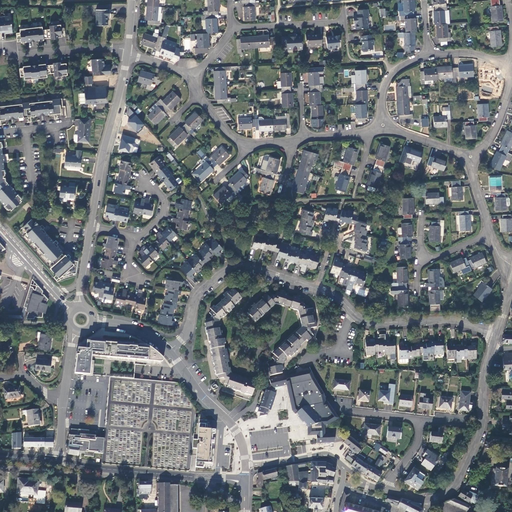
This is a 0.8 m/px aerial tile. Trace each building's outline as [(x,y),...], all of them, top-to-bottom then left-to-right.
[(220,11),(219,0),(207,0),(208,10),(204,10),(204,15),(215,15),(218,14),(218,11),(220,11)] [(405,16),(413,15),(413,12),(415,11),(414,0),(403,0),(404,12),(398,12),(399,16),(405,16)] [(491,6),(493,22),(503,21),(501,5),(500,5),(499,0),(491,0),(492,6),(491,6)] [(250,3),(245,3),(245,6),(244,6),(245,20),(255,20),(255,7),(255,6),(254,6),(253,3),(250,3)] [(158,6),(147,5),(146,14),(146,20),(148,20),(148,24),(160,25),(160,22),(160,21),(157,21),(158,6)] [(447,24),(449,24),(449,10),(447,10),(446,7),(435,8),(435,11),(433,11),(435,25),(437,25),(447,24)] [(96,25),(108,25),(108,17),(108,14),(110,14),(110,9),(96,10),(96,19),(96,25)] [(358,15),(357,17),(353,18),(354,24),(355,23),(356,29),(368,27),(368,22),(368,20),(368,17),(369,16),(368,9),(358,10),(358,15)] [(0,32),(5,32),(5,30),(7,29),(12,29),(10,15),(5,15),(5,19),(0,19),(0,32)] [(215,18),(215,15),(204,15),(201,15),(202,20),(205,20),(206,30),(206,33),(208,33),(218,32),(217,18),(215,18)] [(414,18),(413,15),(405,16),(399,16),(399,20),(404,20),(405,32),(415,32),(416,32),(415,18),(414,18)] [(20,32),(16,32),(17,41),(21,40),(21,42),(26,42),(26,40),(39,38),(39,40),(43,40),(43,38),(51,37),(51,39),(58,38),(58,36),(62,36),(61,31),(65,30),(65,27),(61,27),(61,24),(50,25),(50,29),(42,29),(41,26),(32,27),(28,28),(19,29),(20,32)] [(448,37),(447,24),(437,25),(437,38),(439,38),(439,42),(441,42),(446,41),(451,41),(451,37),(448,37)] [(158,48),(157,51),(160,52),(159,54),(164,56),(172,59),(173,56),(178,58),(179,58),(179,54),(179,49),(175,47),(163,43),(165,39),(169,28),(165,27),(162,37),(158,48)] [(498,27),(490,27),(490,31),(489,31),(491,47),(501,46),(500,30),(498,30),(498,27)] [(416,45),(415,32),(405,32),(398,33),(398,37),(404,37),(405,51),(412,50),(414,49),(414,45),(416,45)] [(154,47),(158,48),(162,37),(158,35),(158,38),(145,33),(141,44),(154,48),(154,47)] [(195,54),(208,53),(207,48),(209,47),(208,33),(206,33),(197,34),(197,38),(194,38),(194,34),(190,34),(191,41),(197,40),(197,48),(195,48),(195,54)] [(303,47),(302,36),(297,36),(297,33),(293,34),(293,35),(289,36),(290,38),(283,38),(283,45),(287,45),(287,48),(293,48),(293,49),(298,49),(298,47),(303,47)] [(323,45),(322,34),(315,35),(312,35),(312,33),(306,34),(307,40),(308,41),(308,46),(323,45)] [(269,35),(255,36),(256,48),(270,47),(270,45),(273,44),(273,37),(270,37),(269,35)] [(332,36),(327,36),(327,48),(330,50),(332,50),(334,48),(340,48),(340,42),(341,41),(341,35),(336,36),(335,37),(332,37),(332,36)] [(373,35),(360,36),(361,42),(362,41),(362,44),(361,45),(362,50),(363,52),(367,51),(369,49),(373,49),(373,45),(374,44),(373,35)] [(240,38),(237,39),(238,53),(241,53),(241,49),(256,48),(255,36),(240,37),(240,38)] [(165,39),(163,43),(175,47),(177,43),(165,39)] [(102,59),(90,59),(89,61),(89,65),(90,66),(90,70),(92,71),(92,76),(109,75),(109,67),(104,67),(103,67),(102,65),(102,59)] [(23,69),(19,70),(20,78),(24,77),(25,81),(34,80),(38,79),(47,78),(46,75),(54,74),(54,77),(68,75),(66,64),(60,65),(60,63),(52,63),(53,65),(45,66),(45,64),(37,66),(38,67),(30,68),(30,66),(23,67),(23,69)] [(458,67),(455,67),(456,77),(473,77),(473,64),(458,65),(458,67)] [(214,70),(214,85),(226,84),(225,70),(237,69),(237,66),(215,67),(216,70),(214,70)] [(452,66),(437,67),(437,69),(438,78),(452,78),(452,83),(456,83),(456,77),(455,67),(452,68),(452,66)] [(310,86),(311,89),(323,88),(323,85),(320,85),(319,72),(324,72),(324,67),(305,67),(305,72),(308,72),(309,85),(310,86)] [(354,88),(365,87),(365,84),(367,83),(366,69),(355,70),(356,84),(353,84),(354,88)] [(433,80),(438,79),(438,78),(437,69),(435,69),(424,69),(424,71),(420,71),(421,84),(433,83),(433,80)] [(137,81),(147,84),(151,85),(152,83),(155,85),(157,85),(162,80),(157,79),(158,77),(154,76),(155,74),(140,70),(137,81)] [(281,90),(291,89),(291,86),(292,86),(291,72),(290,72),(290,70),(282,70),(282,72),(280,73),(281,81),(277,81),(278,89),(281,88),(281,90)] [(482,74),(478,73),(479,82),(483,82),(483,83),(496,82),(495,71),(482,72),(482,74)] [(396,86),(397,101),(408,101),(408,95),(407,86),(410,86),(409,79),(402,80),(400,82),(397,82),(397,86),(396,86)] [(217,99),(217,103),(236,102),(235,98),(231,98),(231,97),(227,97),(226,84),(214,85),(215,99),(217,99)] [(97,103),(96,87),(84,88),(85,94),(81,95),(82,103),(85,103),(85,104),(97,103)] [(107,102),(106,87),(96,87),(97,103),(107,102)] [(366,90),(365,87),(354,88),(354,91),(356,91),(357,104),(366,104),(368,104),(367,90),(366,90)] [(309,92),(310,106),(312,106),(321,105),(320,91),(329,91),(329,88),(323,88),(311,89),(311,92),(309,92)] [(291,93),(291,89),(281,90),(282,107),(293,106),(293,93),(291,93)] [(160,99),(158,101),(167,110),(169,108),(170,109),(181,99),(173,91),(163,101),(160,99)] [(0,123),(62,116),(61,110),(64,109),(63,101),(31,105),(30,104),(22,105),(22,106),(0,109),(0,108),(0,123)] [(167,110),(158,101),(156,103),(156,104),(158,106),(151,113),(147,116),(155,124),(166,114),(165,113),(167,110)] [(408,101),(397,101),(398,115),(400,115),(400,118),(412,118),(412,114),(409,114),(408,101)] [(158,106),(156,104),(149,110),(151,113),(158,106)] [(366,104),(357,104),(355,105),(356,118),(357,118),(358,122),(366,121),(366,118),(367,118),(366,104)] [(488,104),(477,105),(478,118),(479,121),(487,121),(486,117),(489,117),(488,104)] [(321,105),(312,106),(312,119),(311,119),(311,126),(321,126),(322,121),(324,121),(322,105),(321,105)] [(451,119),(450,107),(442,107),(443,116),(433,116),(434,127),(447,127),(447,119),(451,119)] [(185,123),(183,125),(189,131),(190,130),(191,129),(192,130),(203,120),(195,112),(184,122),(185,123)] [(273,119),(273,130),(287,130),(286,128),(290,128),(289,113),(285,113),(285,116),(285,119),(276,119),(273,119)] [(148,129),(135,114),(130,121),(140,129),(137,133),(140,134),(143,131),(146,133),(148,129)] [(253,127),(256,127),(255,119),(252,119),(252,117),(238,118),(238,129),(252,128),(253,127)] [(259,131),(273,130),(273,119),(264,120),(264,118),(262,117),(259,117),(259,118),(255,119),(256,127),(256,130),(259,130),(259,131)] [(91,120),(81,121),(80,129),(79,129),(78,143),(89,144),(89,129),(91,129),(91,120)] [(140,129),(130,121),(124,130),(134,137),(137,133),(140,129)] [(473,121),(465,122),(465,126),(466,138),(476,138),(475,125),(473,125),(473,121)] [(189,131),(183,125),(181,128),(180,126),(169,137),(167,140),(174,148),(188,135),(187,133),(189,131)] [(511,145),(511,132),(507,130),(500,145),(501,145),(498,152),(497,151),(489,165),(499,170),(505,159),(510,161),(511,156),(511,154),(507,152),(509,149),(510,150),(511,145)] [(6,140),(0,140),(0,199),(5,206),(8,210),(8,209),(9,210),(9,209),(10,208),(12,210),(20,203),(21,204),(23,203),(21,201),(22,201),(20,199),(21,198),(22,198),(21,197),(22,197),(19,193),(18,194),(15,191),(15,190),(12,187),(11,186),(14,183),(11,178),(8,155),(3,156),(2,148),(7,147),(6,140)] [(385,162),(390,147),(380,143),(375,158),(376,159),(373,170),(371,170),(366,185),(368,186),(367,190),(374,192),(376,188),(377,188),(382,173),(381,173),(385,162)] [(209,160),(215,166),(217,164),(219,165),(229,155),(221,147),(211,156),(212,158),(209,160)] [(358,150),(348,147),(343,162),(336,160),(334,166),(342,168),(340,174),(339,174),(335,189),(345,192),(350,177),(348,176),(352,165),(354,165),(358,150)] [(420,162),(423,152),(408,147),(407,149),(404,147),(399,161),(403,163),(405,162),(411,164),(412,160),(420,162)] [(81,157),(82,150),(77,150),(76,156),(66,155),(65,167),(81,168),(82,157),(81,157)] [(304,150),(298,169),(310,173),(314,160),(316,160),(318,154),(304,150)] [(212,168),(215,166),(209,160),(205,155),(203,158),(203,159),(206,161),(202,165),(192,173),(200,182),(213,170),(212,168)] [(154,170),(156,173),(165,166),(162,163),(163,163),(158,156),(150,163),(153,166),(155,169),(154,170)] [(265,170),(269,157),(267,156),(265,163),(263,162),(261,169),(265,170)] [(444,170),(447,160),(434,156),(433,158),(430,156),(427,164),(431,166),(430,166),(444,170)] [(256,171),(261,173),(266,175),(274,177),(275,174),(276,174),(280,160),(269,157),(265,170),(261,169),(256,168),(256,171)] [(178,164),(174,159),(171,161),(178,170),(181,167),(178,164)] [(119,172),(130,174),(131,171),(129,170),(130,167),(131,162),(121,160),(119,168),(120,169),(119,172)] [(165,166),(156,173),(159,176),(160,175),(162,177),(164,180),(171,175),(172,174),(165,166)] [(230,182),(227,185),(236,194),(239,199),(242,196),(239,192),(246,185),(244,183),(247,180),(246,178),(248,176),(242,169),(229,181),(230,182)] [(310,173),(298,169),(292,190),(303,194),(310,173)] [(129,178),(130,174),(119,172),(117,183),(127,185),(127,181),(128,178),(129,178)] [(164,180),(163,181),(166,185),(167,184),(171,189),(179,184),(179,183),(175,179),(171,175),(164,180)] [(273,180),(274,177),(266,175),(265,178),(263,177),(259,191),(270,194),(274,180),(273,180)] [(500,177),(490,177),(490,190),(492,191),(492,194),(496,194),(497,197),(495,197),(495,211),(506,210),(506,206),(505,198),(505,197),(505,193),(501,194),(500,190),(501,190),(500,177)] [(451,187),(451,188),(452,196),(452,200),(462,200),(462,192),(462,186),(460,186),(460,180),(452,180),(452,187),(451,187)] [(130,190),(131,186),(127,185),(117,183),(116,182),(113,192),(125,194),(126,189),(130,190)] [(236,194),(227,185),(225,187),(224,185),(213,195),(221,204),(232,194),(233,196),(236,194)] [(60,187),(60,197),(67,197),(76,198),(76,188),(60,187)] [(421,188),(422,196),(425,197),(426,204),(443,204),(443,197),(439,197),(439,193),(425,193),(425,188),(421,188)] [(149,199),(145,197),(145,199),(142,214),(151,216),(153,205),(148,203),(149,199)] [(142,214),(145,199),(141,198),(140,202),(135,201),(133,213),(142,215),(142,214)] [(176,203),(175,207),(180,208),(189,210),(190,210),(192,201),(181,198),(180,204),(176,203)] [(413,198),(402,198),(402,215),(403,215),(404,218),(412,218),(412,214),(413,214),(413,198)] [(116,220),(118,209),(119,206),(115,205),(115,208),(107,206),(105,217),(109,217),(112,218),(112,219),(116,220)] [(189,210),(180,208),(179,210),(179,211),(178,211),(176,218),(187,221),(189,210)] [(328,219),(335,221),(338,210),(333,208),(333,209),(327,208),(327,209),(322,208),(321,211),(326,213),(323,220),(327,222),(328,219)] [(127,221),(129,211),(118,209),(116,220),(119,221),(120,219),(127,221)] [(312,224),(314,220),(312,219),(314,213),(302,209),(301,214),(302,215),(301,220),(312,224)] [(343,221),(350,223),(353,215),(357,216),(358,213),(348,210),(347,212),(342,210),(338,222),(343,223),(343,221)] [(471,231),(470,219),(470,215),(470,214),(468,215),(468,211),(460,211),(460,215),(459,215),(460,224),(460,231),(471,231)] [(511,218),(511,214),(502,215),(502,219),(500,219),(501,232),(511,231),(511,223),(511,219),(511,218)] [(356,225),(354,232),(356,233),(365,235),(366,230),(365,230),(367,224),(355,220),(357,216),(353,215),(350,223),(356,225)] [(176,218),(173,218),(172,222),(176,222),(175,228),(187,230),(188,221),(187,221),(176,218)] [(24,226),(18,232),(54,272),(55,272),(60,277),(64,275),(68,274),(72,273),(77,272),(79,260),(76,260),(73,262),(71,260),(70,262),(68,260),(70,259),(72,257),(70,254),(67,256),(67,255),(65,256),(63,253),(64,252),(62,250),(60,248),(59,249),(56,246),(58,245),(60,243),(57,240),(55,242),(46,232),(45,233),(42,230),(43,229),(45,227),(43,224),(40,226),(36,221),(35,222),(33,220),(32,219),(25,225),(24,226)] [(312,224),(301,220),(299,226),(301,226),(299,232),(311,235),(312,231),(310,230),(312,224)] [(409,220),(404,220),(404,223),(401,223),(402,237),(397,237),(398,241),(400,241),(400,244),(400,258),(410,257),(410,244),(408,244),(408,240),(411,240),(411,237),(412,236),(412,223),(409,223),(409,220)] [(440,242),(440,235),(440,226),(440,222),(432,222),(431,225),(430,225),(429,241),(440,242)] [(165,232),(164,231),(161,234),(169,242),(177,234),(170,227),(165,232)] [(161,234),(159,232),(156,234),(159,238),(155,241),(163,249),(169,243),(169,242),(161,234)] [(364,239),(365,235),(356,233),(354,240),(357,241),(355,248),(366,252),(368,246),(366,245),(367,240),(364,239)] [(118,238),(108,236),(106,244),(103,243),(102,246),(106,247),(117,249),(117,245),(116,245),(118,238)] [(263,249),(266,237),(262,236),(262,237),(255,236),(252,248),(255,249),(256,247),(263,249)] [(267,248),(274,251),(278,239),(273,237),(272,239),(266,237),(263,249),(267,251),(267,248)] [(219,251),(222,248),(219,244),(214,238),(207,244),(214,252),(217,256),(221,253),(219,251)] [(204,263),(204,264),(210,259),(209,257),(214,252),(207,244),(206,243),(203,247),(204,248),(199,252),(201,254),(199,257),(204,263)] [(281,256),(286,258),(289,249),(290,246),(281,243),(276,258),(280,259),(281,256)] [(144,245),(141,248),(142,249),(152,260),(158,254),(151,245),(147,249),(144,245)] [(116,256),(117,249),(106,247),(104,258),(113,260),(114,256),(116,256)] [(152,260),(142,249),(139,252),(142,255),(138,259),(145,267),(152,260)] [(296,262),(300,251),(300,250),(295,249),(295,250),(289,249),(286,258),(285,261),(289,262),(289,260),(296,262)] [(311,254),(311,253),(306,251),(306,253),(300,251),(296,262),(296,264),(300,265),(300,263),(307,265),(311,254)] [(307,265),(307,267),(315,269),(320,254),(316,253),(315,255),(311,254),(307,265)] [(450,263),(454,273),(461,270),(463,274),(471,270),(471,269),(474,267),(474,268),(486,262),(482,253),(470,258),(470,260),(467,261),(466,257),(462,259),(462,258),(450,263)] [(196,271),(197,273),(200,270),(199,268),(204,263),(199,257),(196,254),(192,258),(193,259),(189,263),(196,271)] [(330,272),(339,275),(342,263),(338,262),(339,258),(335,257),(330,272)] [(117,265),(118,261),(113,260),(104,258),(102,258),(100,267),(112,269),(113,264),(117,265)] [(187,261),(180,267),(191,279),(194,276),(192,274),(196,271),(189,263),(187,261)] [(342,285),(347,286),(352,269),(346,267),(347,264),(342,263),(339,275),(338,275),(344,277),(342,285)] [(408,267),(397,267),(397,283),(390,283),(390,287),(389,287),(389,293),(391,295),(397,295),(398,306),(409,306),(408,290),(406,290),(407,283),(408,283),(408,267)] [(352,269),(347,286),(346,289),(351,291),(352,291),(355,281),(358,283),(358,284),(363,286),(366,275),(360,273),(360,270),(353,268),(352,269)] [(430,310),(440,310),(439,304),(440,304),(440,299),(443,299),(443,290),(440,290),(439,290),(438,283),(439,283),(438,269),(428,269),(428,283),(430,283),(430,290),(429,290),(429,304),(430,304),(430,310)] [(167,279),(165,288),(169,289),(178,290),(179,285),(181,286),(182,282),(167,279)] [(102,298),(106,282),(102,281),(102,283),(98,282),(94,281),(92,291),(99,293),(98,297),(102,298)] [(109,288),(110,283),(106,282),(102,298),(109,299),(112,300),(114,289),(109,288)] [(482,302),(492,289),(484,282),(473,295),(482,302)] [(33,286),(30,285),(24,306),(27,307),(26,310),(29,311),(27,318),(35,318),(35,316),(37,317),(44,317),(44,311),(45,311),(47,304),(46,303),(48,298),(44,293),(42,293),(43,290),(39,285),(36,284),(35,288),(34,288),(33,286)] [(235,376),(236,374),(231,372),(230,367),(228,368),(227,362),(229,362),(226,349),(225,349),(223,344),(225,343),(224,338),(223,339),(221,331),(220,331),(219,326),(221,325),(219,320),(223,317),(224,317),(226,315),(224,313),(227,311),(229,313),(231,310),(234,307),(234,306),(238,302),(238,301),(242,298),(233,288),(231,290),(229,289),(223,294),(225,297),(215,307),(213,306),(210,308),(212,310),(209,313),(211,315),(210,318),(205,319),(206,323),(205,323),(205,327),(206,334),(207,334),(208,339),(208,342),(209,341),(210,345),(209,346),(210,352),(211,352),(212,356),(211,356),(213,363),(213,362),(214,367),(214,370),(215,370),(216,375),(217,375),(218,378),(223,377),(225,380),(221,391),(246,399),(250,401),(256,383),(253,382),(253,380),(241,376),(241,378),(235,376)] [(126,295),(127,289),(123,289),(122,293),(117,292),(115,303),(124,305),(125,304),(126,295)] [(142,290),(138,289),(137,295),(135,306),(135,307),(144,310),(146,298),(141,297),(142,290)] [(180,295),(181,291),(178,290),(169,289),(168,295),(166,294),(165,299),(168,300),(176,301),(178,295),(180,295)] [(280,291),(277,290),(277,291),(276,294),(273,294),(271,291),(268,293),(267,292),(265,293),(265,294),(264,295),(264,296),(259,300),(259,299),(258,300),(247,308),(248,309),(247,311),(255,321),(263,314),(266,311),(269,309),(268,308),(270,305),(272,306),(274,304),(274,303),(277,300),(281,301),(281,302),(283,303),(284,302),(286,294),(287,293),(283,292),(284,290),(281,289),(280,291)] [(282,363),(285,360),(284,359),(288,355),(290,357),(299,347),(298,346),(305,340),(306,341),(310,337),(309,335),(311,333),(308,330),(309,327),(316,326),(315,317),(313,317),(312,312),(314,311),(313,307),(310,307),(310,304),(306,305),(304,302),(306,298),(304,298),(303,299),(302,298),(302,297),(302,296),(296,294),(295,296),(293,295),(292,297),(290,304),(290,305),(291,305),(292,304),(296,306),(297,309),(297,310),(298,310),(301,325),(295,331),(296,332),(293,334),(292,333),(273,352),(274,353),(270,357),(273,360),(273,362),(267,364),(270,376),(282,373),(282,369),(283,369),(282,363)] [(289,295),(286,294),(284,302),(287,303),(290,304),(292,297),(289,295)] [(135,306),(137,295),(133,295),(133,296),(130,295),(126,295),(125,304),(135,306)] [(176,309),(177,301),(176,301),(168,300),(168,304),(164,303),(163,309),(161,309),(160,314),(172,316),(173,309),(176,309)] [(172,320),(172,316),(160,314),(158,322),(173,325),(174,321),(172,320)] [(50,350),(51,335),(41,333),(40,337),(41,337),(41,342),(40,342),(39,348),(50,350)] [(378,339),(374,339),(374,341),(375,352),(380,351),(381,354),(386,353),(385,341),(385,339),(385,334),(379,335),(379,338),(378,338),(378,339)] [(511,343),(511,336),(503,336),(501,343),(502,344),(511,343)] [(434,353),(434,354),(443,354),(442,338),(438,338),(438,341),(434,341),(434,353)] [(366,355),(375,355),(375,352),(374,341),(369,342),(369,339),(365,339),(366,355)] [(386,355),(395,354),(394,342),(390,342),(390,339),(385,339),(385,341),(386,353),(386,355)] [(422,352),(423,356),(428,356),(428,353),(434,353),(434,341),(433,340),(429,340),(429,343),(422,344),(422,352)] [(87,349),(78,348),(74,374),(90,375),(92,356),(161,363),(162,362),(163,362),(163,361),(163,360),(163,359),(162,359),(162,358),(157,353),(153,351),(150,348),(148,347),(147,346),(145,346),(133,345),(133,347),(129,347),(129,345),(88,341),(87,349)] [(399,359),(408,359),(408,347),(408,343),(403,343),(403,347),(399,347),(399,359)] [(408,347),(408,359),(413,359),(413,356),(419,356),(419,352),(422,352),(422,344),(422,343),(414,344),(414,347),(408,347)] [(446,346),(447,359),(456,359),(455,346),(455,343),(451,343),(451,346),(446,346)] [(471,346),(466,346),(467,356),(467,359),(476,359),(475,343),(471,343),(471,346)] [(466,346),(466,344),(462,344),(462,346),(455,346),(456,359),(456,362),(461,362),(461,357),(464,356),(467,356),(466,346)] [(511,353),(502,354),(503,370),(511,369),(511,353)] [(51,360),(37,358),(36,369),(50,370),(51,360)] [(311,370),(287,375),(287,385),(289,392),(293,410),(308,427),(309,436),(317,436),(317,443),(334,443),(334,440),(334,434),(324,435),(324,425),(327,425),(338,418),(327,401),(325,402),(323,393),(316,382),(314,378),(312,374),(311,370)] [(287,375),(269,379),(270,383),(272,388),(286,385),(287,385),(287,375)] [(349,381),(334,380),(333,389),(348,391),(349,381)] [(20,386),(4,388),(6,399),(21,397),(20,386)] [(271,392),(265,390),(257,412),(267,415),(269,410),(271,411),(277,394),(271,392)] [(368,401),(369,392),(359,390),(358,400),(368,401)] [(387,404),(389,391),(381,390),(379,403),(387,404)] [(467,411),(470,393),(461,392),(458,410),(467,411)] [(501,399),(507,399),(506,398),(511,399),(511,398),(511,400),(511,404),(506,403),(506,409),(511,409),(511,393),(502,393),(501,399)] [(431,409),(432,400),(424,399),(425,394),(420,394),(419,405),(421,406),(420,408),(431,409)] [(411,407),(412,397),(400,395),(399,405),(411,407)] [(450,409),(452,398),(440,397),(439,407),(450,409)] [(28,414),(29,426),(39,425),(39,421),(40,421),(39,409),(27,410),(28,414)] [(510,419),(503,419),(502,429),(509,429),(509,434),(511,434),(511,416),(510,417),(510,419)] [(207,425),(199,424),(196,463),(213,464),(215,430),(207,430),(207,425)] [(380,426),(365,424),(363,434),(366,434),(366,438),(370,438),(370,434),(379,436),(380,426)] [(401,428),(388,427),(387,437),(399,438),(401,428)] [(96,438),(96,431),(71,429),(70,433),(78,433),(78,436),(96,438)] [(441,444),(443,434),(431,432),(430,442),(441,444)] [(21,448),(22,433),(12,433),(12,448),(21,448)] [(356,438),(351,433),(344,443),(358,456),(364,448),(355,441),(356,438)] [(78,436),(69,435),(68,440),(69,440),(69,445),(66,445),(66,451),(68,454),(79,456),(79,451),(85,452),(85,456),(94,457),(94,453),(103,453),(104,438),(96,438),(78,436)] [(494,444),(502,445),(502,438),(492,436),(486,441),(483,449),(490,450),(491,446),(494,444)] [(54,447),(54,438),(45,438),(45,439),(36,438),(29,438),(29,447),(54,447)] [(388,450),(381,446),(379,450),(385,454),(388,450)] [(486,460),(490,450),(483,449),(480,458),(486,460)] [(425,459),(421,465),(430,471),(439,459),(429,452),(424,458),(425,459)] [(365,458),(359,454),(358,456),(352,465),(358,470),(363,462),(362,462),(365,458)] [(380,467),(386,458),(381,455),(375,464),(373,468),(375,470),(378,466),(380,467)] [(358,470),(365,475),(371,467),(373,468),(375,464),(373,463),(373,465),(366,460),(364,463),(363,462),(358,470)] [(326,463),(311,462),(311,472),(319,472),(319,477),(326,478),(326,474),(333,477),(336,470),(332,469),(332,466),(326,463)] [(305,463),(286,467),(287,472),(298,471),(297,468),(306,467),(305,463)] [(377,482),(382,474),(375,470),(373,468),(371,467),(365,475),(377,482)] [(276,468),(258,474),(259,480),(257,480),(257,482),(263,482),(263,480),(264,480),(271,478),(271,482),(278,481),(276,468)] [(405,482),(412,487),(417,490),(426,477),(413,468),(412,471),(405,482)] [(506,487),(507,470),(496,468),(496,469),(493,469),(492,484),(494,484),(494,486),(506,487)] [(298,471),(287,472),(288,482),(307,482),(308,482),(308,474),(308,473),(298,474),(298,471)] [(23,481),(18,481),(17,493),(29,494),(29,493),(37,493),(38,482),(30,481),(30,479),(23,479),(23,481)] [(151,482),(140,482),(140,499),(147,499),(147,495),(151,495),(151,482)] [(307,482),(288,482),(289,487),(296,487),(296,485),(298,485),(298,490),(307,490),(307,482)] [(176,511),(176,485),(169,485),(169,483),(158,483),(158,511),(176,511)] [(469,502),(475,504),(479,496),(473,494),(472,496),(469,494),(462,491),(458,496),(469,504),(469,502)] [(376,511),(346,503),(348,494),(344,493),(342,498),(340,507),(339,511),(383,511),(385,508),(380,507),(378,511),(376,511)] [(397,507),(406,511),(410,502),(389,496),(386,502),(393,505),(394,502),(398,505),(397,507)] [(309,499),(309,508),(314,509),(313,511),(316,511),(317,509),(322,509),(323,499),(309,499)] [(469,507),(469,506),(453,499),(451,505),(467,511),(469,507)] [(80,511),(82,504),(66,502),(65,511),(80,511)] [(407,511),(421,511),(422,510),(419,508),(421,504),(410,502),(406,511),(407,511)]
